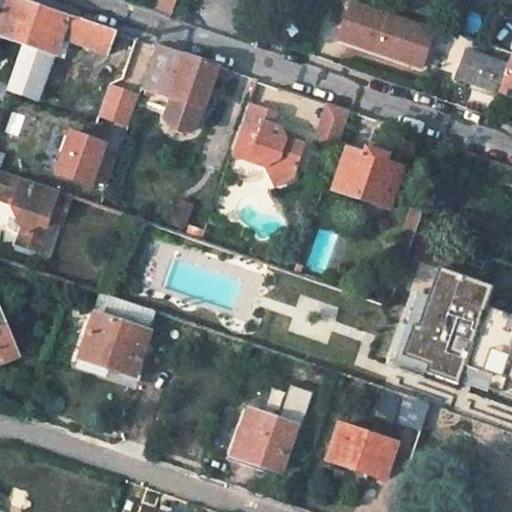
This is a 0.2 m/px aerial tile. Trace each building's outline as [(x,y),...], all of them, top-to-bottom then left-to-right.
[(0,0),(0,41),(2,35),(24,43),(55,53),(57,54),(63,37),(110,52),(116,34),(58,13),(17,0),(0,0)] [(174,10),(177,0),(159,0),(155,15),(171,20),(171,18),(174,10)] [(418,67),(431,28),(350,1),(337,39),(418,67)] [(38,101),(55,53),(24,43),(8,89),(38,101)] [(220,69),(158,48),(144,91),(173,101),(170,110),(176,116),(191,121),(199,119),(201,110),(203,110),(211,85),(216,87),(217,82),(222,83),(226,71),(220,69)] [(464,52),(453,81),(498,95),(507,67),(464,52)] [(511,56),(507,67),(498,95),(500,96),(496,108),(511,113),(511,56)] [(303,147),(286,141),(280,129),(270,126),(274,113),(249,104),(233,154),(269,167),(278,187),(292,181),(303,147)] [(352,114),(324,105),(313,136),(317,138),(314,147),(338,155),(341,146),(352,114)] [(306,138),(280,129),(286,141),(303,147),(306,138)] [(107,147),(72,135),(57,176),(92,189),(94,182),(108,187),(116,164),(102,159),(107,147)] [(348,150),(334,190),(388,209),(402,169),(385,163),(387,157),(367,151),(365,156),(348,150)] [(0,197),(16,202),(20,209),(13,212),(24,233),(20,248),(43,256),(52,228),(45,225),(47,219),(61,224),(70,197),(0,173),(0,197)] [(426,207),(415,203),(403,240),(413,243),(426,207)] [(511,314),(486,305),(494,286),(440,266),(429,295),(413,290),(387,362),(423,376),(425,371),(458,383),(461,375),(511,394),(511,314)] [(104,292),(83,353),(110,363),(108,368),(134,377),(158,310),(104,292)] [(0,309),(0,363),(18,357),(0,309)] [(428,400),(412,395),(402,423),(419,429),(428,400)] [(419,429),(391,511),(409,511),(418,485),(427,480),(451,408),(428,400),(419,429)] [(249,430),(239,456),(280,470),(296,426),(253,411),(247,429),(249,430)] [(340,425),(329,459),(384,479),(396,444),(340,425)]
